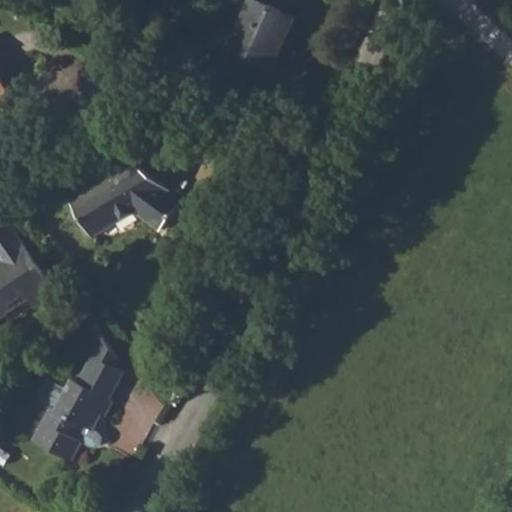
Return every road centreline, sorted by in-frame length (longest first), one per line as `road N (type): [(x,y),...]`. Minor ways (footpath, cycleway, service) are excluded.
road 1 (unclassified): [(134,511),(304,194)]
road 2 (unclassified): [(304,194),(390,0)]
road 3 (residential): [(304,194),(137,82)]
road 4 (residential): [(0,164),(137,82)]
